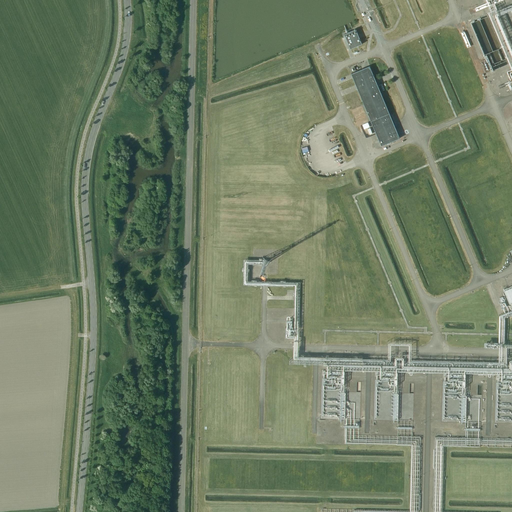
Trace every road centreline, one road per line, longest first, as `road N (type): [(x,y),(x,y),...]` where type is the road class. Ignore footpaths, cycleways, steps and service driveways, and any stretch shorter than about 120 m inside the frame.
road 1 (primary): [(77,511),(92,349),(85,168),(123,55),(127,0)]
road 2 (unknown): [(264,274),(260,430)]
